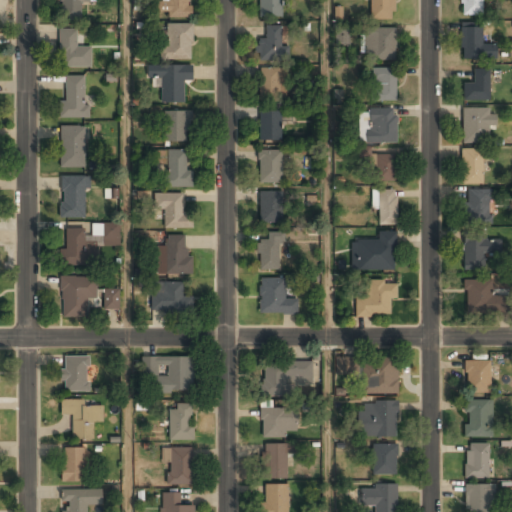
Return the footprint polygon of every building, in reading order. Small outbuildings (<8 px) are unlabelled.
[(80,3),(88,3),(88,0),(59,0),(59,21),(80,22),(80,3)] [(166,0),(166,1),(157,1),(156,17),(189,17),(189,0),(166,0)] [(283,18),(283,0),(258,0),(258,18),(283,18)] [(370,0),(370,20),(394,20),(394,0),(370,0)] [(482,0),(461,0),(461,16),(482,16),(482,0)] [(191,25),(162,25),(162,60),(191,60),(191,25)] [(283,26),(265,26),(265,42),(256,42),(256,60),(283,60),(283,26)] [(461,60),(494,60),(494,45),(481,45),(481,27),(461,27),(461,60)] [(395,29),(363,29),(363,60),(395,60),(395,29)] [(58,31),(58,68),(91,68),(91,47),(77,47),(77,31),(58,31)] [(146,66),(146,79),(160,79),(160,104),(183,104),(183,83),(192,83),(192,66),(146,66)] [(285,100),(285,69),(258,69),(258,100),(285,100)] [(371,102),(396,102),(396,69),(371,69),(371,102)] [(489,101),(489,70),(473,70),(473,84),(462,84),(462,101),(489,101)] [(86,76),(62,76),(62,119),(86,119),(86,76)] [(462,109),(462,144),(490,144),(490,109),(462,109)] [(396,143),(396,110),(366,110),(366,143),(396,143)] [(163,141),(190,141),(190,112),(163,112),(163,141)] [(258,113),(258,141),(281,141),(281,113),(258,113)] [(59,127),(59,168),(85,168),(85,127),(59,127)] [(483,185),(483,149),(462,149),(462,185),(483,185)] [(189,187),(189,150),(165,150),(165,187),(189,187)] [(281,151),(258,151),(258,184),(281,184),(281,151)] [(371,182),(395,182),(395,154),(371,154),(371,182)] [(59,177),(59,219),(86,219),(86,177),(59,177)] [(374,190),(374,225),(396,225),(396,190),(374,190)] [(489,190),(465,190),(465,226),(489,226),(489,190)] [(258,193),(258,224),(281,224),(281,193),(258,193)] [(182,194),(154,194),(154,209),(163,209),(163,229),(190,229),(190,216),(182,216),(182,194)] [(65,250),(59,250),(59,266),(91,266),(91,240),(83,240),(83,229),(64,229),(65,250)] [(350,242),(350,271),(394,271),(394,233),(377,233),(377,241),(350,242)] [(280,271),(280,234),(266,234),(266,242),(257,242),(257,271),(280,271)] [(188,274),(188,236),(165,237),(165,248),(157,248),(158,275),(188,274)] [(500,238),(463,238),(463,271),(483,271),(483,255),(500,255),(500,238)] [(95,299),(95,278),(60,278),(60,318),(86,318),(86,299),(95,299)] [(296,315),(296,301),(283,301),(283,281),(259,280),(258,315),(296,315)] [(495,315),(495,281),(464,281),(464,315),(495,315)] [(389,317),(389,300),(395,300),(396,282),(364,282),(363,297),(355,297),(354,317),(389,317)] [(151,283),(151,312),(191,312),(191,297),(182,297),(182,283),(151,283)] [(119,309),(119,289),(103,288),(103,309),(119,309)] [(335,356),(334,390),(345,390),(346,376),(357,376),(358,357),(335,356)] [(61,392),(87,392),(87,357),(61,357),(61,392)] [(192,357),(141,357),(141,393),(192,393),(192,357)] [(396,361),(362,361),(362,395),(396,395),(396,361)] [(490,394),(490,361),(465,361),(465,394),(490,394)] [(311,362),(262,362),(262,396),(283,396),(283,386),(311,386),(311,362)] [(70,416),(70,440),(93,440),(93,407),(83,407),(83,401),(59,401),(59,416),(70,416)] [(491,401),(464,401),(464,437),(491,437),(491,401)] [(396,403),(358,403),(358,437),(396,437),(396,403)] [(192,440),(192,404),(168,404),(168,440),(192,440)] [(259,437),(295,437),(295,409),(259,409),(259,437)] [(464,480),(488,480),(488,444),(464,444),(464,480)] [(286,445),(264,445),(264,479),(286,479),(286,445)] [(396,445),(371,445),(371,476),(396,476),(396,445)] [(83,448),(61,448),(61,482),(83,482),(83,448)] [(192,448),(162,448),(162,464),(166,464),(166,485),(192,485),(192,448)] [(262,485),(262,511),(288,511),(288,485),(262,485)] [(374,511),(396,511),(396,486),(360,486),(360,507),(374,507),(374,511)] [(464,486),(464,511),(492,511),(492,486),(464,486)] [(86,511),(86,505),(100,505),(100,491),(61,491),(61,510),(60,510),(60,511),(86,511)] [(162,511),(193,511),(193,504),(181,504),(181,493),(162,493),(162,511)]
